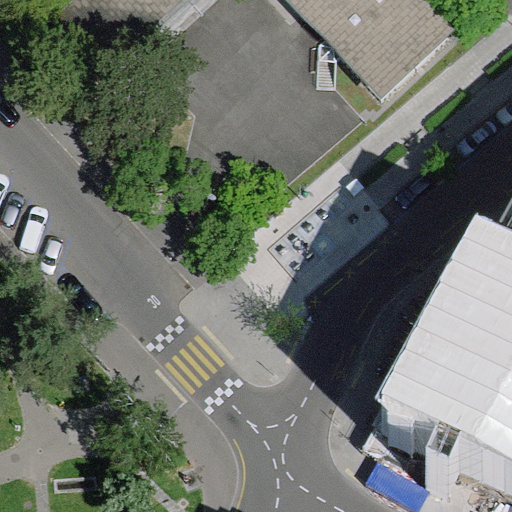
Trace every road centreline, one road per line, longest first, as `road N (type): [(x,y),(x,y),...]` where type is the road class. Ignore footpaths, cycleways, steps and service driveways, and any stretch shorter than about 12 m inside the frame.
road 1 (residential): [(0,141),(280,461)]
road 2 (residential): [(511,152),(355,291),(280,461)]
